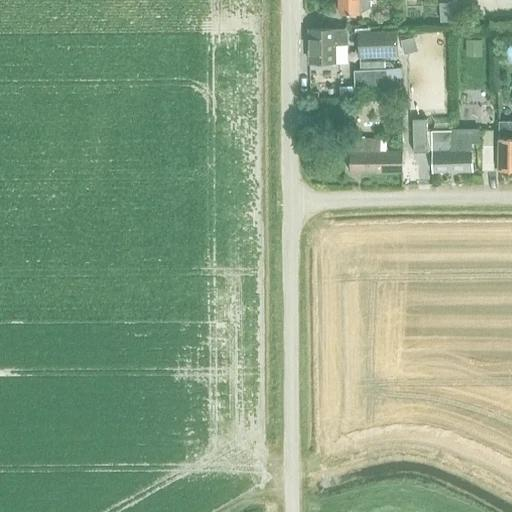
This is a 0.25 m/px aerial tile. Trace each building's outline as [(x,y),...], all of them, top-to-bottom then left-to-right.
[(339,0),(340,13),(360,13),(360,7),(370,7),(369,0),(339,0)] [(441,3),(441,21),(460,20),(459,3),(441,3)] [(346,62),(345,42),(345,29),(310,29),(311,62),(335,62),(346,62)] [(395,32),(358,32),(358,57),(395,57),(395,32)] [(481,52),(481,39),(467,39),(467,52),(481,52)] [(441,59),(416,59),(417,80),(430,80),(430,86),(441,86),(441,59)] [(355,86),(387,85),(387,69),(355,70),(355,86)] [(427,118),(413,119),(414,152),(428,151),(427,118)] [(511,120),(499,121),(499,169),(511,168),(511,120)] [(433,150),(432,150),(433,171),(474,170),(473,149),(472,149),(472,142),(478,142),(478,130),(450,131),(433,132),(433,150)] [(483,170),(494,170),(495,130),(483,130),(483,170)] [(388,139),(350,139),(350,172),(403,172),(403,150),(388,150),(388,139)]
